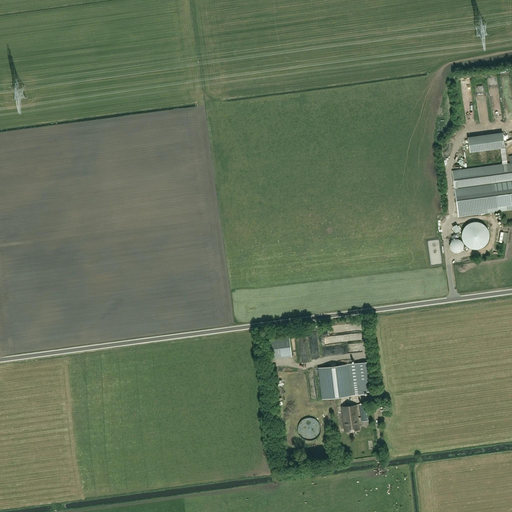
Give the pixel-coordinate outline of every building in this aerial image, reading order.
[(511,163),(452,172),(458,216),(498,211),(511,208),(511,163)] [(470,248),(474,249),(477,249),(480,248),(483,247),(485,245),(487,242),(489,239),(489,236),(489,233),(488,230),(486,227),(484,225),(481,223),(478,222),(475,222),(472,222),(468,224),(466,226),(464,228),(462,231),(462,235),(462,238),(463,241),(465,244),(467,247),(470,248)] [(450,245),(450,248),(451,250),(452,252),(454,253),(457,253),(459,253),(461,251),(462,249),(463,247),(463,244),(462,243),(460,241),(458,240),(456,240),(454,240),(452,241),(451,243),(450,245)] [(270,338),(273,358),(292,355),(289,335),(270,338)] [(368,362),(364,362),(319,367),(323,399),(364,394),(363,392),(371,391),(368,362)] [(359,404),(361,421),(368,420),(367,413),(366,403),(359,404)] [(342,407),(345,431),(360,429),(357,405),(342,407)]
